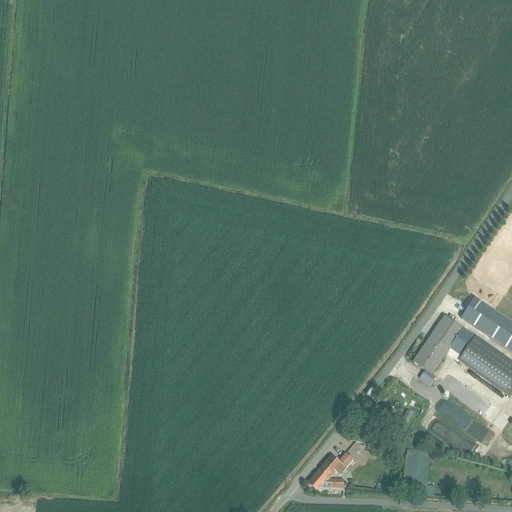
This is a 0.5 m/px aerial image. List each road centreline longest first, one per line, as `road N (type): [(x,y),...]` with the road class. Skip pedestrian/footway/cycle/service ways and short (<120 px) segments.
road 1 (unclassified): [(511,191),(424,321),(285,499)]
road 2 (unclassified): [(285,499),(480,511)]
